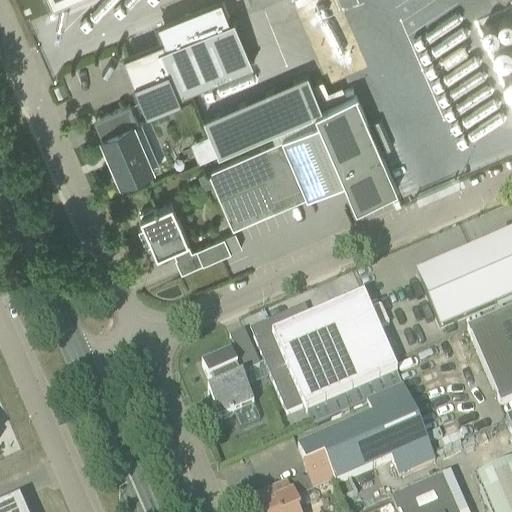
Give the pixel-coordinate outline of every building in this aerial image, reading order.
[(128,60),(147,107),(198,86),(252,65),(233,18),(139,55),(128,60)] [(210,135),(218,154),(312,113),(311,111),(320,107),(306,74),(209,115),(202,118),(210,135)] [(511,120),(511,92),(503,96),(511,120)] [(311,114),(315,123),(280,138),(280,140),(207,172),(213,185),(224,210),(232,229),(306,197),(306,198),(344,181),(355,208),(393,191),(352,96),(312,114),(311,114)] [(129,105),(99,118),(107,135),(101,138),(121,183),(139,175),(154,168),(159,166),(140,123),(137,124),(131,110),(129,105)] [(210,135),(190,144),(198,162),(218,154),(210,135)] [(207,172),(197,176),(203,189),(213,185),(207,172)] [(158,208),(157,205),(139,213),(140,217),(139,217),(144,228),(138,231),(145,248),(151,245),(156,255),(171,249),(176,259),(191,253),(186,242),(187,241),(171,203),(158,208)] [(511,299),(511,234),(470,252),(493,308),(511,299)] [(195,250),(202,265),(230,252),(223,237),(195,250)] [(470,252),(414,276),(438,331),(493,308),(470,252)] [(286,417),(302,410),(304,415),(396,375),(363,298),(310,321),(304,308),(256,329),(257,331),(254,339),(252,340),(286,417)] [(511,312),(467,332),(500,409),(511,403),(511,312)] [(236,352),(201,367),(208,383),(211,382),(215,392),(211,394),(215,404),(211,405),(219,423),(233,417),(238,431),(259,422),(251,403),(241,381),(240,381),(237,374),(243,371),(244,375),(259,368),(253,356),(240,362),(236,352)] [(402,389),(366,405),(371,417),(390,462),(398,481),(435,465),(431,456),(402,389)] [(333,485),(390,462),(371,417),(315,442),(297,450),(307,473),(324,466),(333,485)] [(511,511),(511,463),(476,479),(490,511),(511,511)] [(259,511),(299,511),(300,511),(295,501),(312,493),(313,494),(333,485),(324,466),(307,473),(304,474),(307,481),(301,480),(286,487),(286,486),(257,498),(256,503),(259,511)] [(455,511),(442,480),(390,503),(394,511),(455,511)] [(317,505),(313,494),(312,493),(295,501),(300,511),(317,505)] [(19,503),(19,502),(0,510),(0,511),(18,511),(16,505),(19,503)]
